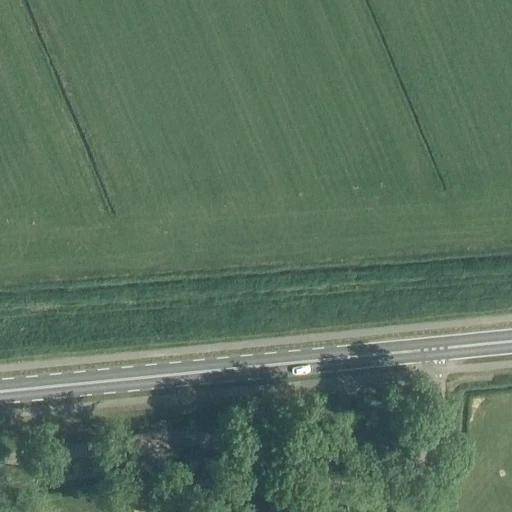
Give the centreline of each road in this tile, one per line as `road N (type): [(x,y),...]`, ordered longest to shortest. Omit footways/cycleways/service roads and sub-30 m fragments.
road 1 (unclassified): [(432,350),(436,404),(425,451),(400,481),(372,493),(327,490),(213,444),(137,444),(0,463)]
road 2 (primary): [(0,392),(432,350)]
